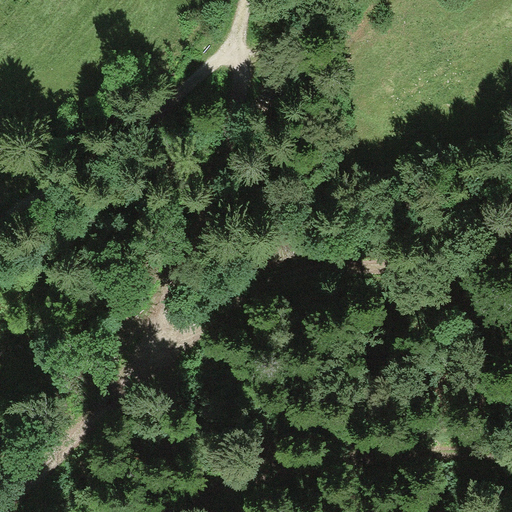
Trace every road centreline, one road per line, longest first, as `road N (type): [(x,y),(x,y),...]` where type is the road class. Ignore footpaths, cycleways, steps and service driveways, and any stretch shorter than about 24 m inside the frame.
road 1 (track): [(4,511),(86,426),(146,345),(193,244),(230,128),(233,63)]
road 2 (track): [(160,511),(220,483),(345,457),(511,453)]
road 3 (track): [(0,223),(128,141),(184,89),(233,63)]
